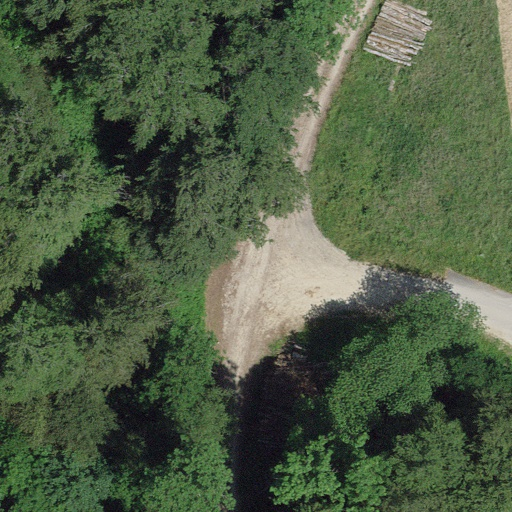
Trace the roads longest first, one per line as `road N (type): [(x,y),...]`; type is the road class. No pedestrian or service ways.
road 1 (track): [(361,0),(332,58),(260,269),(223,511)]
road 2 (track): [(511,319),(260,269)]
